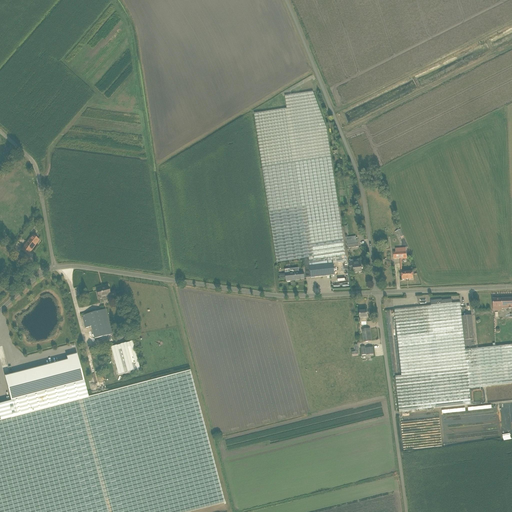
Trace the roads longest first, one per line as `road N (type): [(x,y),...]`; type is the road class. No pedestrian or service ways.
road 1 (unclassified): [(57,265),(270,294),(378,290)]
road 2 (unclassified): [(378,290),(353,156),(286,0)]
road 3 (unclassified): [(406,511),(378,290)]
road 4 (unclassified): [(57,265),(38,168),(0,131)]
road 5 (unclassified): [(378,290),(511,286)]
